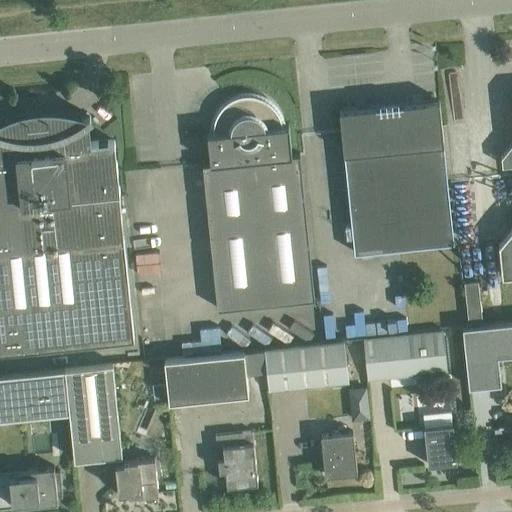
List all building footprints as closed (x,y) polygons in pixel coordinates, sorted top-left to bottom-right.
[(207,131),(210,161),(292,153),(288,123),(282,124),(280,115),(276,108),(268,99),(260,96),(252,94),(240,94),(229,99),(218,110),(214,122),(213,131),(207,131)] [(340,110),(354,251),(454,241),(439,100),(340,110)] [(91,115),(90,114),(80,121),(69,127),(58,131),(46,134),(34,135),(22,135),(10,133),(0,129),(0,349),(134,335),(119,190),(120,190),(114,139),(89,141),(87,118),(91,115)] [(511,162),(511,227),(499,243),(502,274),(511,273),(511,141),(501,155),(502,164),(511,162)] [(292,153),(210,161),(202,162),(217,307),(315,297),(300,152),(292,153)] [(479,282),(464,283),(469,323),(483,322),(479,282)] [(511,320),(462,325),(469,385),(501,382),(498,354),(511,352),(511,320)] [(443,329),(363,337),(367,378),(447,370),(443,329)] [(344,339),(265,347),(269,388),(349,380),(344,339)] [(249,392),(245,349),(164,358),(167,381),(169,400),(249,392)] [(122,453),(113,362),(65,367),(69,410),(74,458),(122,453)] [(0,417),(69,410),(65,367),(0,373),(0,417)] [(169,400),(167,381),(153,383),(155,402),(169,400)] [(451,410),(423,413),(424,425),(428,463),(457,460),(453,422),(451,410)] [(226,468),(227,484),(258,480),(252,429),(251,429),(251,430),(242,431),(243,442),(223,444),(224,456),(218,456),(220,469),(226,468)] [(353,430),(321,433),(325,473),(357,470),(353,430)] [(155,456),(115,460),(118,489),(128,488),(129,494),(158,491),(155,456)] [(0,475),(0,501),(27,499),(28,504),(42,502),(42,503),(55,502),(55,501),(58,501),(57,495),(63,495),(60,469),(55,470),(54,465),(51,465),(51,464),(38,465),(38,466),(24,468),(24,473),(0,475)]
